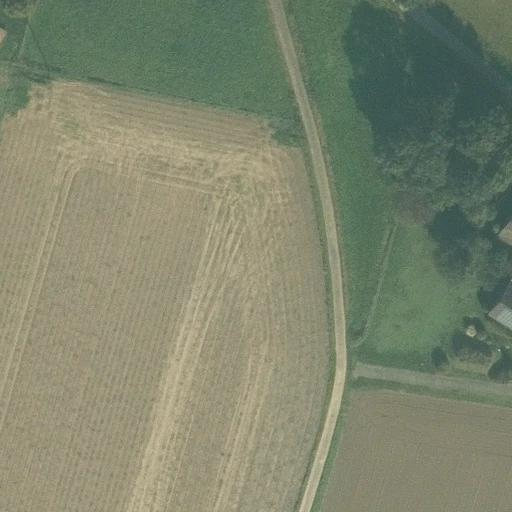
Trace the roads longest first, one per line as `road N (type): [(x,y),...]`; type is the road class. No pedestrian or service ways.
road 1 (track): [(286,0),(325,157),(351,374),(310,511)]
road 2 (unclassified): [(415,0),(511,81)]
